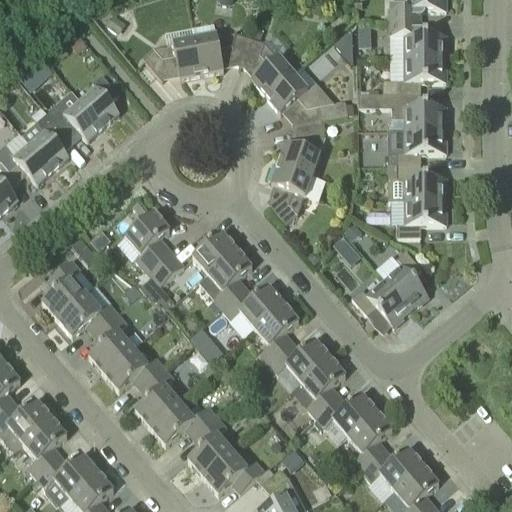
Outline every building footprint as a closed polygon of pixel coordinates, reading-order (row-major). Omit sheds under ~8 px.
[(232,7),(233,0),(217,0),(217,4),(220,9),(227,10),(232,7)] [(444,3),(443,0),(404,0),(404,7),(389,7),(389,16),(388,16),(388,30),(396,30),(420,29),(420,17),(446,17),(446,3),(444,3)] [(116,37),(122,28),(113,21),(107,30),(116,37)] [(404,65),(444,65),(444,55),(446,55),(446,41),(420,41),(420,29),(396,30),(388,30),(388,42),(404,42),(404,65)] [(260,45),(264,35),(256,32),(252,43),(260,45)] [(352,70),(352,35),(335,49),(352,70)] [(226,67),(240,72),(250,44),(236,39),(217,42),(217,41),(195,46),(201,81),(223,77),(222,68),(226,67)] [(71,48),(77,55),(83,50),(77,43),(71,48)] [(250,44),(240,72),(255,77),(258,80),(251,86),(266,103),(293,80),(278,63),(277,63),(265,49),(250,44)] [(201,81),(195,46),(172,50),(173,51),(154,54),(142,64),(162,87),(173,77),(178,76),(179,85),(201,81)] [(420,100),(421,88),(446,88),(446,74),(444,74),(444,65),(404,65),(404,87),(382,87),(382,100),(420,100)] [(30,95),(44,83),(35,73),(22,85),(30,95)] [(314,88),(306,95),(293,80),(266,103),(280,120),(287,114),(290,117),(292,133),(322,127),(347,122),(344,107),(333,109),(314,88)] [(95,93),(79,106),(103,134),(119,120),(109,109),(119,101),(102,81),(92,89),(95,93)] [(446,112),(420,112),(420,100),(382,100),(379,100),(369,100),(358,100),(358,114),(392,114),(392,125),(404,125),(404,137),(444,136),(444,126),(446,126),(446,112)] [(46,119),(51,125),(68,145),(77,137),(87,147),(103,134),(79,106),(64,120),(56,110),(46,119)] [(36,127),(46,119),(41,113),(31,121),(36,127)] [(51,125),(46,119),(36,127),(21,141),(29,150),(52,177),(68,163),(59,152),(68,145),(51,125)] [(286,149),(278,170),(312,182),(320,161),(319,160),(325,142),(322,127),(292,133),(295,148),(294,152),(286,149)] [(446,160),(446,146),(444,146),(444,136),(404,137),(404,159),(387,159),(387,172),(420,172),(420,160),(446,160)] [(0,167),(17,188),(27,180),(36,191),(52,177),(29,150),(14,163),(4,151),(0,154),(0,167)] [(17,188),(0,167),(0,218),(2,221),(18,207),(8,196),(17,188)] [(305,203),(312,182),(278,170),(271,191),(280,194),(278,198),(267,208),(286,231),(297,221),(304,203),(305,203)] [(420,172),(387,172),(387,207),(404,207),(404,208),(444,208),(444,198),(446,198),(446,184),(420,184),(420,172)] [(444,217),(444,208),(404,208),(404,230),(396,230),(396,244),(420,244),(420,231),(446,231),(446,217),(444,217)] [(134,265),(150,283),(171,266),(156,249),(169,237),(153,219),(124,244),(139,261),(134,265)] [(363,237),(355,228),(345,237),(352,246),(363,237)] [(207,281),(236,256),(221,238),(192,264),(207,281)] [(334,251),(341,259),(351,250),(343,242),(334,251)] [(71,252),(78,259),(88,251),(81,243),(71,252)] [(222,316),(246,295),(239,286),(252,274),(236,256),(207,281),(222,298),(213,306),(222,316)] [(383,287),(409,317),(417,310),(418,312),(428,303),(412,284),(421,275),(406,257),(395,266),(400,272),(383,287)] [(312,270),(320,264),(316,260),(310,259),(306,263),(312,270)] [(57,326),(86,301),(71,284),(80,276),(71,266),(47,287),(47,288),(51,285),(59,293),(41,308),(57,326)] [(150,283),(159,293),(184,272),(183,272),(179,275),(171,266),(150,283)] [(409,317),(383,287),(367,301),(361,295),(351,304),(367,322),(376,314),(393,333),(403,324),(402,323),(409,317)] [(254,304),(246,295),(222,316),(231,326),(239,319),(254,336),(283,311),(268,293),(254,304)] [(86,301),(57,326),(72,344),(85,332),(93,342),(118,321),(109,310),(100,318),(86,301)] [(298,328),(283,311),(254,336),(268,352),(260,360),(269,370),(293,349),(285,340),(298,328)] [(118,321),(93,342),(101,351),(88,362),(103,380),(132,355),(118,338),(127,331),(118,321)] [(301,390),(330,365),(314,347),(301,358),(293,349),(269,370),(277,380),(286,373),(301,390)] [(132,355),(103,380),(119,398),(132,387),(140,396),(164,375),(156,365),(147,372),(132,355)] [(315,424),(340,403),(332,394),(345,383),(330,365),(301,390),(315,407),(306,414),(315,424)] [(5,371),(0,374),(0,421),(15,409),(7,400),(20,389),(5,371)] [(164,375),(140,396),(148,405),(135,417),(150,434),(179,409),(164,392),(173,385),(164,375)] [(347,444),(376,419),(361,401),(348,413),(340,403),(315,424),(324,435),(333,427),(347,444)] [(22,450),(51,425),(36,407),(23,418),(15,409),(0,421),(0,439),(7,433),(22,450)] [(179,409),(150,434),(165,452),(184,436),(192,445),(217,424),(208,414),(193,426),(179,409)] [(362,479),(386,457),(379,448),(392,437),(376,419),(347,444),(362,461),(353,468),(362,479)] [(217,424),(192,445),(200,454),(187,466),(203,483),(232,458),(217,442),(226,434),(217,424)] [(37,485),(61,464),(53,454),(66,443),(51,425),(22,450),(37,467),(28,474),(37,485)] [(394,467),(386,457),(362,479),(371,489),(379,481),(394,498),(423,473),(408,455),(394,467)] [(294,456),(281,466),(290,476),(302,466),(294,456)] [(232,458),(203,483),(218,501),(231,490),(239,499),(264,478),(255,468),(246,475),(232,458)] [(69,504),(98,479),(82,461),(69,473),(61,464),(37,485),(43,493),(45,495),(54,487),(69,504)] [(433,511),(425,502),(438,491),(423,473),(394,498),(405,511),(433,511)] [(302,511),(288,484),(280,475),(261,491),(268,499),(273,508),(265,511),(302,511)] [(103,511),(100,508),(113,497),(98,479),(69,504),(75,511),(103,511)] [(38,498),(43,493),(37,485),(31,490),(38,498)]
